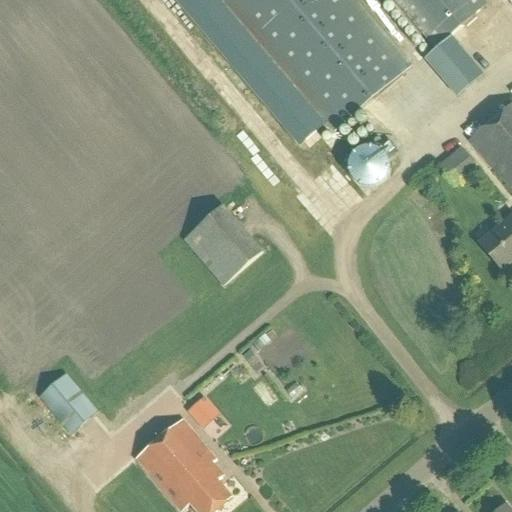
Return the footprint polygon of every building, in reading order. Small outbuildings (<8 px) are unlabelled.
[(174,0),(300,147),(328,124),(336,134),(412,69),(353,0),(174,0)] [(393,0),(436,50),(450,38),(487,7),(480,0),(393,0)] [(452,40),(426,61),(459,100),(484,78),(452,40)] [(511,219),(481,246),(503,272),(511,264),(511,108),(471,143),(511,191),(511,219)] [(387,158),(379,151),(369,149),(359,153),(352,160),(350,170),(353,180),(361,187),(371,189),(381,186),(388,178),(390,168),(387,158)] [(463,150),(441,169),(457,189),(479,170),(463,150)] [(249,266),(263,255),(223,209),(209,220),(183,243),(223,289),(249,266)] [(139,381),(125,365),(74,304),(19,350),(48,385),(83,428),(139,381)] [(217,415),(204,401),(190,413),(203,428),(217,415)] [(183,422),(137,461),(180,511),(185,511),(191,507),(194,511),(219,511),(234,500),(219,483),(225,478),(214,465),(217,462),(183,422)]
